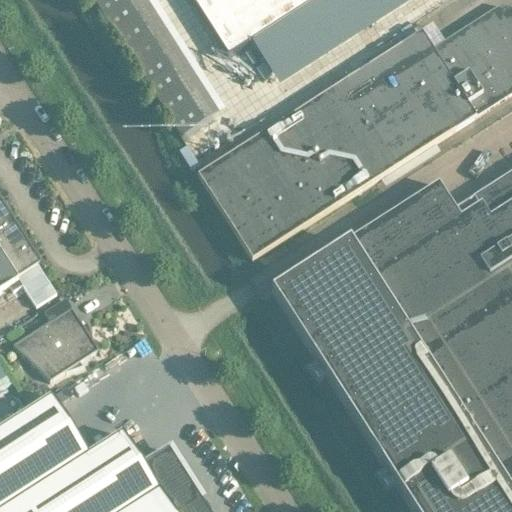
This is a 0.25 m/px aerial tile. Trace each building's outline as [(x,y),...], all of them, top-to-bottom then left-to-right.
[(143,0),(90,0),(180,140),(217,116),(143,0)] [(190,0),(228,58),(318,0),(190,0)] [(511,11),(499,8),(432,51),(421,34),(401,48),(339,89),(196,178),(251,263),(392,172),(511,95),(511,11)] [(410,511),(511,511),(511,174),(474,199),(480,208),(460,220),(438,186),(270,294),(410,511)] [(56,296),(36,266),(41,263),(38,259),(39,259),(33,243),(29,245),(25,239),(26,239),(20,223),(16,225),(12,219),(13,218),(7,202),(3,205),(0,199),(0,293),(9,288),(13,294),(22,288),(36,309),(56,296)] [(65,374),(81,369),(79,365),(98,353),(71,311),(65,301),(43,315),(49,324),(12,348),(49,384),(65,374)] [(0,431),(0,511),(208,511),(204,505),(202,506),(168,452),(141,469),(120,437),(86,458),(49,400),(0,431)]
